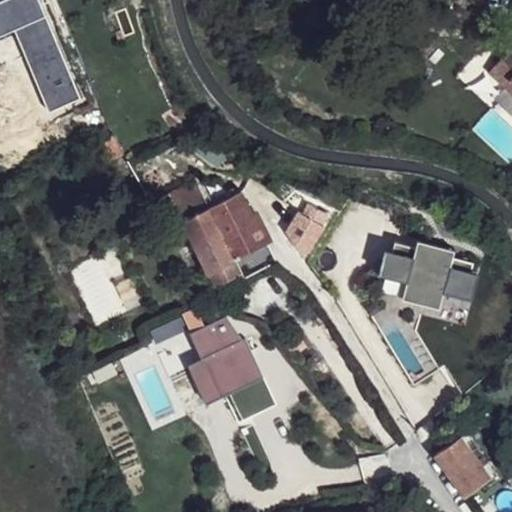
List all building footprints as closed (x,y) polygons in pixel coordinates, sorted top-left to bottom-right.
[(504,85),(511,92),(511,46),(498,62),(511,75),(504,85)] [(498,62),(489,72),(504,85),(511,75),(498,62)] [(114,136),(95,144),(106,165),(124,155),(114,136)] [(233,257),(266,242),(241,192),(209,208),(194,180),(169,193),(209,269),(233,257)] [(286,232),(304,261),(326,230),(321,226),(329,211),(322,207),(312,223),(298,214),(286,232)] [(416,243),(414,250),(451,259),(453,251),(416,243)] [(414,250),(393,245),(385,279),(406,284),(402,300),(439,309),(443,293),(464,298),(472,264),(451,259),(414,250)] [(233,257),(209,269),(217,286),(242,274),(233,257)] [(196,307),(184,313),(205,360),(189,368),(206,404),(224,395),(222,391),(254,376),(250,367),(258,364),(246,338),(239,341),(226,315),(204,326),(196,307)] [(222,391),(224,395),(264,378),(258,364),(250,367),(254,376),(222,391)] [(433,455),(463,497),(489,479),(459,437),(433,455)]
